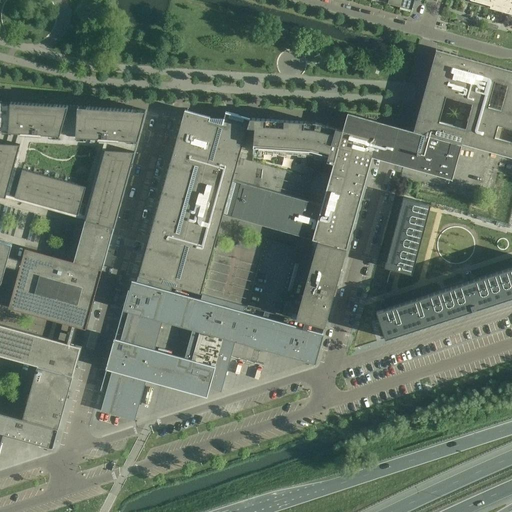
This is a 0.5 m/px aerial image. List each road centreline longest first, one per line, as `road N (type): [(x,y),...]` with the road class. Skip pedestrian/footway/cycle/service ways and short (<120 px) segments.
road 1 (residential): [(328,369),(427,33)]
road 2 (residential): [(69,451),(162,114)]
road 3 (residential): [(66,493),(324,404),(328,369)]
road 4 (residential): [(328,369),(69,451)]
road 5 (trunk): [(511,430),(257,511)]
road 6 (trunk): [(511,459),(397,511)]
road 7 (residential): [(427,33),(307,0)]
